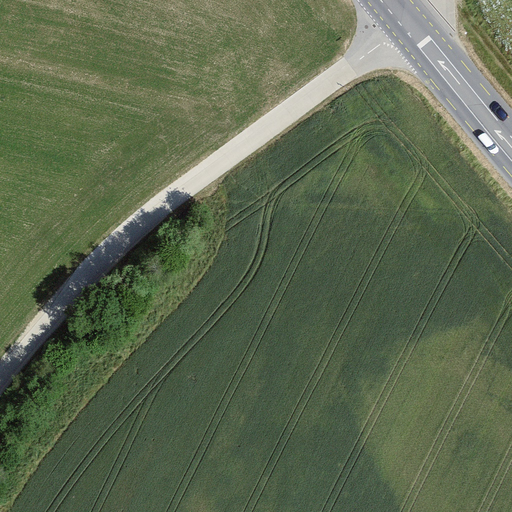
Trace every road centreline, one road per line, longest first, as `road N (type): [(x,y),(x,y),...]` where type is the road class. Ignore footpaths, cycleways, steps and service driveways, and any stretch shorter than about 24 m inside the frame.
road 1 (unclassified): [(0,374),(69,286),(394,13)]
road 2 (secondary): [(511,156),(394,13)]
